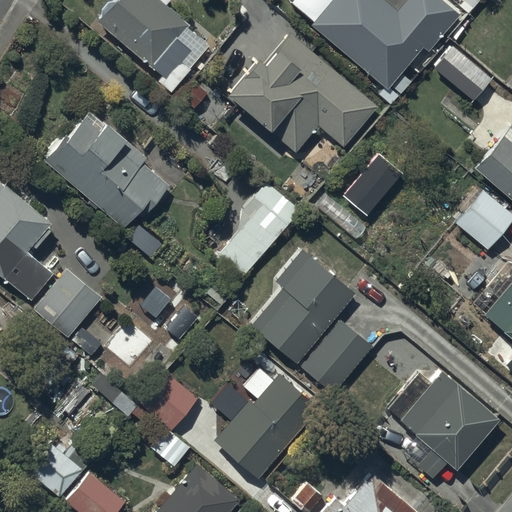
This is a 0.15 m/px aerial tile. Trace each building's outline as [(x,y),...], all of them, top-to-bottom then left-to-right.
[(150,0),(112,0),(93,23),(160,79),(159,81),(168,89),(184,69),(178,64),(187,54),(172,42),(184,28),(150,0)] [(381,0),(329,0),(307,27),(383,91),(418,49),(424,53),(454,17),(433,0),(404,0),(395,11),(381,0)] [(252,62),(223,98),(265,135),(268,132),(293,153),(315,127),(339,148),(373,109),(288,34),(260,68),(252,62)] [(450,49),(433,70),(472,102),(489,80),(450,49)] [(79,119),(42,163),(121,229),(136,212),(141,216),(167,186),(141,164),(144,160),(105,127),(98,135),(79,119)] [(511,146),(502,137),(473,170),(511,202),(511,146)] [(256,169),(228,147),(218,160),(245,182),(256,169)] [(263,182),(239,209),(235,232),(215,257),(241,278),(296,212),(263,182)] [(0,277),(28,300),(48,275),(23,255),(45,226),(0,190),(0,277)] [(511,218),(478,190),(446,229),(480,257),(511,218)] [(281,289),(249,325),(293,364),(353,295),(299,249),(271,281),(281,289)] [(500,296),(482,318),(511,342),(511,263),(503,261),(484,284),(500,296)] [(97,297),(64,270),(32,310),(64,337),(97,297)] [(370,348),(337,320),(297,367),(330,395),(370,348)] [(102,344),(82,326),(70,340),(89,358),(102,344)] [(252,399),(212,442),(254,480),(317,411),(278,375),(272,381),(257,368),(239,387),(252,399)] [(193,398),(161,372),(135,403),(168,430),(193,398)] [(416,374),(384,409),(414,436),(399,453),(429,480),(444,463),(453,471),(496,422),(440,372),(429,385),(416,374)] [(162,429),(147,448),(172,468),(187,449),(162,429)] [(49,445),(26,473),(56,498),(79,470),(49,445)] [(194,465),(154,511),(225,511),(236,500),(194,465)] [(87,472),(62,499),(76,511),(114,511),(122,504),(87,472)] [(408,511),(367,477),(342,507),(331,498),(319,511),(408,511)]
